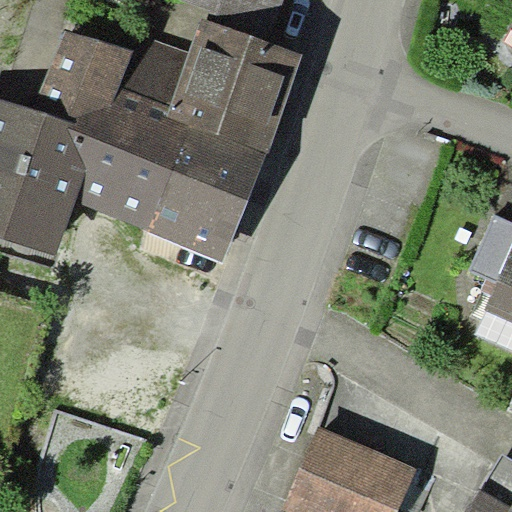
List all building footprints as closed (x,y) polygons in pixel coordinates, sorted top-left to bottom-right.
[(282,0),(196,0),(273,27),(282,0)] [(303,52),(200,16),(187,51),(127,31),(122,48),(61,27),(33,109),(0,97),(0,238),(55,258),(73,205),(226,258),(264,151),(268,152),(303,52)] [(494,282),(511,242),(511,221),(494,213),(468,270),(494,282)] [(483,307),(511,320),(511,242),(494,282),(483,307)] [(397,511),(416,469),(318,426),(280,511),(281,511),(397,511)] [(507,511),(511,505),(511,459),(503,454),(482,489),(480,487),(464,511),(507,511)]
